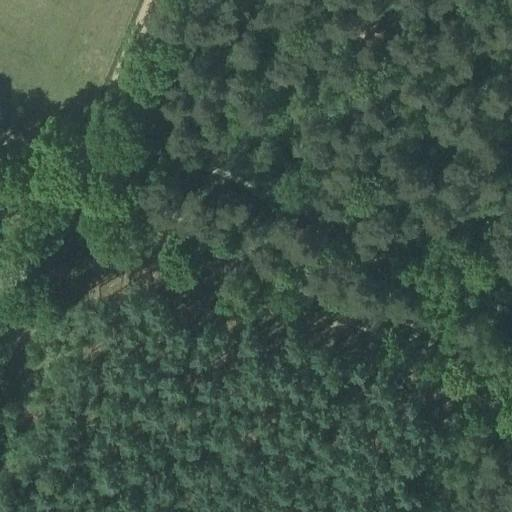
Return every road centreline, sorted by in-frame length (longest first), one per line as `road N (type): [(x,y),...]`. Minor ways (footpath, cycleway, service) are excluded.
road 1 (track): [(75,169),(511,364)]
road 2 (track): [(75,169),(76,184),(0,362)]
road 3 (track): [(75,169),(149,0)]
